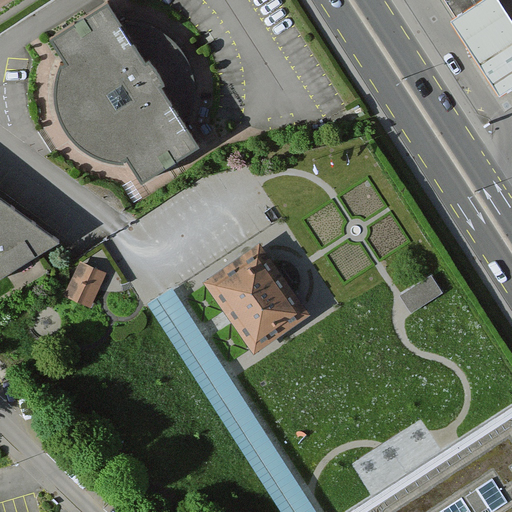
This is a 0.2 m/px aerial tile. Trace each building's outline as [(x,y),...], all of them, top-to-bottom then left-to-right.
[(490,0),(444,0),(458,21),(490,0)] [(511,21),(498,0),(486,0),(452,22),(500,96),(511,88),(511,21)] [(131,163),(145,184),(203,148),(193,127),(197,108),(197,88),(191,63),(178,41),(158,29),(141,23),(125,22),(114,5),(54,41),(64,57),(59,76),(60,105),(68,127),(80,145),(99,159),(118,164),(131,163)] [(0,281),(66,244),(0,197),(0,281)] [(203,285),(254,356),(312,315),(260,244),(203,285)] [(100,271),(78,263),(67,294),(88,302),(100,271)] [(402,288),(413,306),(444,287),(433,269),(402,288)] [(173,283),(149,298),(193,367),(217,351),(173,283)] [(511,511),(511,414),(361,511),(511,511)]
